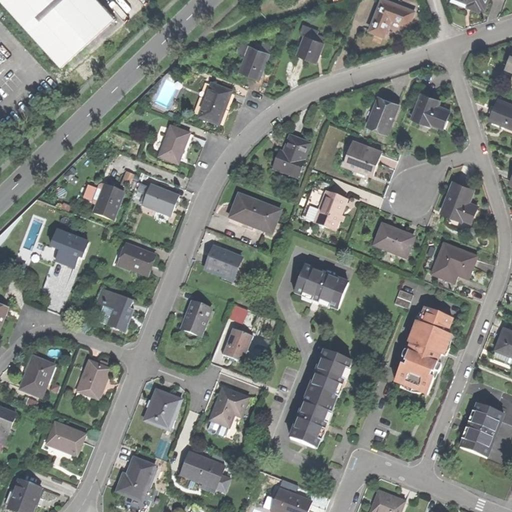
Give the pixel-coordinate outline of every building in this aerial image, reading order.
[(94,0),(0,0),(0,1),(60,69),(114,21),(94,0)] [(384,0),(380,0),(370,31),(384,36),(387,30),(391,19),(409,25),(414,11),(384,0)] [(463,0),(473,4),(472,7),(476,9),(480,11),(481,7),(485,9),(488,0),(463,0)] [(307,59),(316,62),(323,43),(305,36),(297,55),(307,59)] [(253,76),(259,78),(268,54),(250,47),(241,71),(253,76)] [(198,117),(219,125),(224,110),(231,91),(211,84),(198,117)] [(421,93),(412,118),(419,120),(419,118),(439,125),(442,117),(445,118),(446,113),(448,108),(438,105),(439,100),(421,93)] [(367,126),(386,134),(398,104),(386,100),(379,97),(367,126)] [(511,105),(498,100),(493,111),(490,120),(511,128),(511,105)] [(158,157),(178,165),(184,150),(190,134),(170,126),(158,157)] [(274,168),(299,177),(311,143),(291,136),(287,146),(285,153),(281,151),(274,168)] [(344,164),(364,172),(367,162),(372,148),(353,141),(344,164)] [(131,185),(136,174),(129,171),(124,183),(131,185)] [(463,218),(472,221),(476,211),(467,208),(474,190),(454,182),(450,192),(442,212),(462,220),(463,218)] [(149,187),(137,183),(131,202),(140,205),(143,196),(146,197),(143,206),(171,216),(175,206),(179,196),(150,186),(149,187)] [(94,214),(113,221),(124,193),(114,189),(101,184),(93,204),(98,206),(94,214)] [(302,218),(315,223),(327,192),(313,187),(302,218)] [(315,223),(335,230),(344,206),(346,199),(327,192),(315,223)] [(252,227),(272,234),(281,211),(239,194),(234,206),(230,218),(243,223),(252,227)] [(398,232),(383,226),(375,246),(406,258),(413,238),(398,232)] [(90,243),(59,231),(53,247),(62,251),(58,261),(66,264),(75,268),(80,257),(84,259),(90,243)] [(119,265),(148,276),(151,268),(156,256),(127,245),(126,248),(120,246),(112,266),(118,268),(119,265)] [(478,256),(450,245),(438,276),(453,282),(455,278),(461,276),(469,279),(474,267),(478,256)] [(211,256),(207,266),(215,268),(213,273),(230,278),(232,271),(237,272),(242,258),(232,254),(233,251),(228,249),(226,252),(213,248),(211,256)] [(304,266),(295,290),(339,307),(343,297),(349,283),(304,266)] [(108,326),(126,333),(130,322),(134,310),(131,309),(134,301),(104,289),(99,302),(108,306),(108,304),(115,307),(108,326)] [(414,295),(400,290),(395,304),(409,309),(414,295)] [(182,329),(201,337),(209,314),(211,309),(193,302),(188,315),(182,329)] [(0,331),(3,323),(9,308),(0,304),(0,331)] [(421,392),(428,395),(437,371),(439,371),(442,365),(435,362),(439,350),(443,351),(444,347),(447,348),(452,336),(447,334),(452,318),(426,308),(410,352),(407,351),(395,382),(402,385),(403,383),(421,390),(421,392)] [(511,329),(504,327),(501,337),(496,349),(511,355),(511,329)] [(223,354),(243,362),(253,337),(233,329),(228,341),(223,354)] [(325,351),(308,395),(333,404),(340,386),(345,388),(346,384),(347,381),(343,379),(350,361),(325,351)] [(56,366),(34,357),(30,367),(21,390),(43,398),(56,366)] [(78,391),(100,399),(104,387),(111,370),(89,361),(78,391)] [(211,420),(229,427),(234,415),(242,418),(249,398),(223,388),(218,401),(211,420)] [(145,421),(170,430),(182,400),(157,390),(151,406),(145,421)] [(291,439),(316,448),(323,430),(327,431),(328,428),(330,425),(325,423),(333,404),(308,395),(291,439)] [(505,414),(480,404),(472,424),(463,448),(487,458),(505,414)] [(17,415),(0,408),(0,443),(5,446),(17,415)] [(48,445),(78,456),(82,446),(86,435),(56,423),(48,445)] [(205,459),(189,453),(181,476),(203,484),(204,481),(219,487),(226,467),(205,459)] [(128,496),(141,500),(145,490),(155,465),(135,458),(130,472),(126,482),(122,481),(118,492),(128,496)] [(9,509),(17,511),(34,511),(37,504),(43,490),(20,481),(9,509)] [(308,511),(309,511),(313,502),(280,489),(272,510),(275,511),(308,511)] [(150,492),(145,490),(141,500),(128,496),(127,500),(144,507),(150,492)] [(400,511),(405,501),(378,490),(374,500),(369,511),(400,511)]
